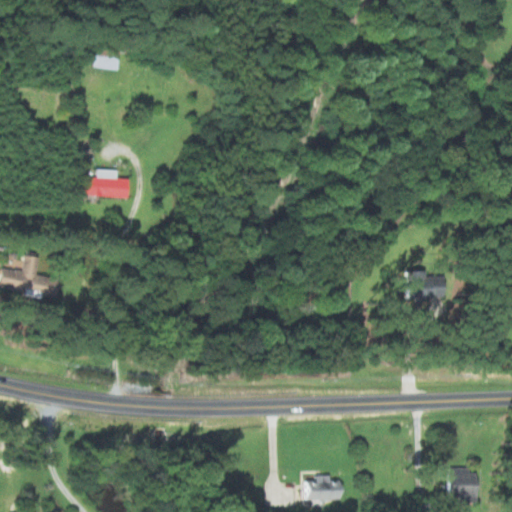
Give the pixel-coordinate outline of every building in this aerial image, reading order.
[(77,176),(76,195),(123,196),(123,179),(113,178),(113,169),(93,169),(93,176),(77,176)] [(31,275),(33,257),(20,255),(17,270),(0,267),(0,288),(27,292),(26,295),(49,299),(52,278),(31,275)] [(439,297),(438,275),(421,275),(421,270),(400,271),(402,299),(439,297)] [(474,501),(473,472),(465,473),(465,467),(443,467),(444,507),(466,506),(466,501),(474,501)] [(325,475),(310,475),(310,481),(299,481),(300,499),(335,499),(335,480),(325,480),(325,475)]
